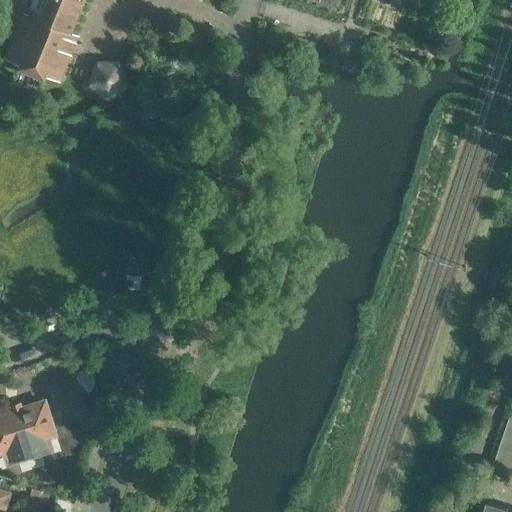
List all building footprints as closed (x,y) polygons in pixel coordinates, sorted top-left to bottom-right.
[(34,0),(29,14),(23,12),(4,57),(19,64),(17,68),(43,79),(45,75),(59,81),(78,35),(70,31),(82,0),(34,0)] [(93,57),(91,93),(125,95),(127,59),(93,57)] [(39,439),(54,434),(43,400),(0,413),(0,462),(9,460),(6,449),(22,444),(25,455),(43,450),(39,439)] [(511,423),(507,422),(503,433),(511,436),(511,423)] [(511,436),(503,433),(499,445),(511,449),(511,436)] [(511,449),(499,445),(496,456),(511,461),(511,449)] [(511,461),(496,456),(492,468),(511,474),(511,461)] [(0,511),(3,511),(9,493),(0,489),(0,511)] [(504,505),(488,503),(485,511),(511,511),(511,510),(503,508),(504,505)]
